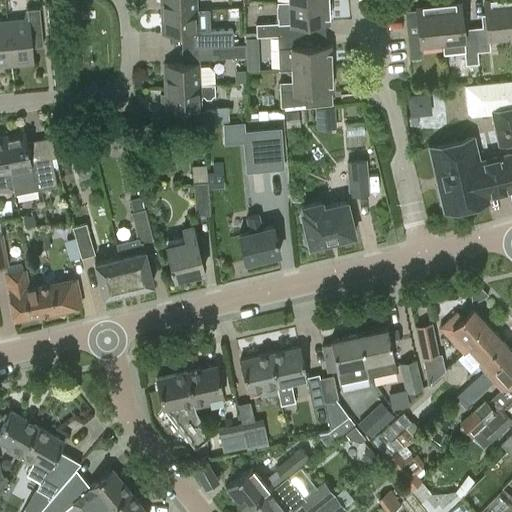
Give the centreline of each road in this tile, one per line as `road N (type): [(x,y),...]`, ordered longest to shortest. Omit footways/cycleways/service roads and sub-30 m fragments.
road 1 (residential): [(104,329),(423,252)]
road 2 (residential): [(423,252),(368,0)]
road 3 (residential): [(0,106),(129,96),(121,0)]
road 4 (residential): [(200,511),(133,429),(104,329)]
